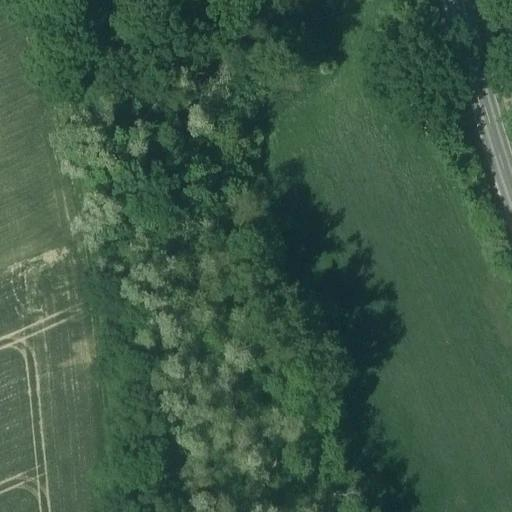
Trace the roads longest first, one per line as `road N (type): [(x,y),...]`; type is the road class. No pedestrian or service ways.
road 1 (track): [(116,511),(106,320),(23,0)]
road 2 (tertiary): [(454,0),(511,198)]
